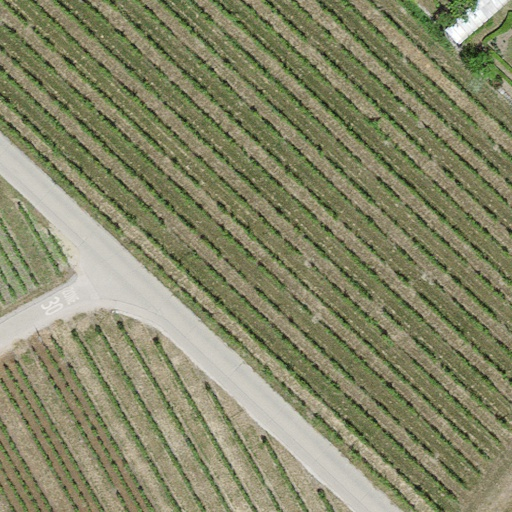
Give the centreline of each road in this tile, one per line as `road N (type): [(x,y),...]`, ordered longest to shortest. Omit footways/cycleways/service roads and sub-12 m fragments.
road 1 (residential): [(0,152),(378,511)]
road 2 (track): [(128,271),(0,342)]
